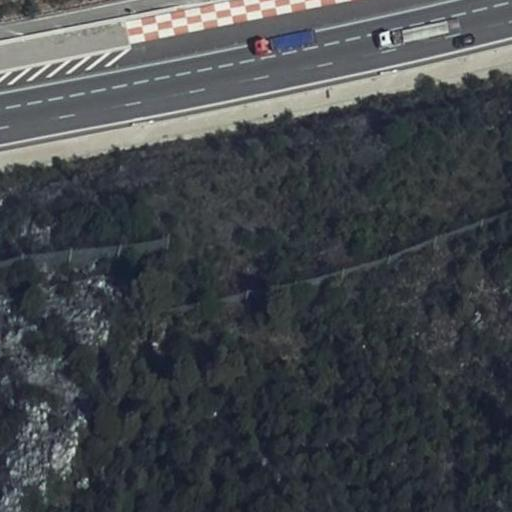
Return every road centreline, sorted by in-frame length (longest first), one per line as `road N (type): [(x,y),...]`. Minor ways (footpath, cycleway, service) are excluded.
road 1 (motorway): [(0,443),(511,301)]
road 2 (motorway): [(511,12),(267,69),(0,118)]
